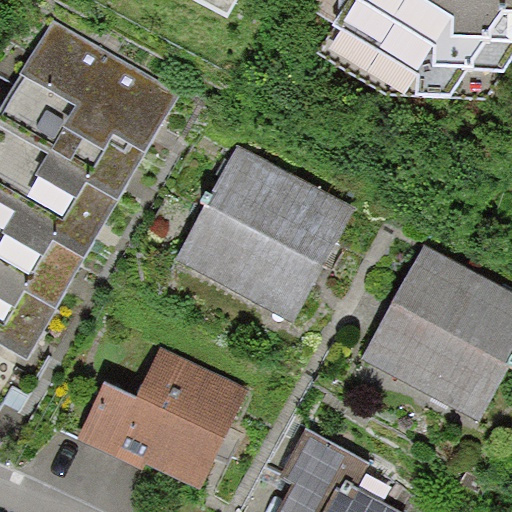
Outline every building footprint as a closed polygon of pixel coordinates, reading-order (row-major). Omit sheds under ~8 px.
[(200,0),(228,15),(235,0),(200,0)] [(511,0),(353,0),(319,55),(386,98),(487,99),(511,58),(511,0)] [(0,347),(25,362),(177,96),(52,25),(0,116),(0,347)] [(176,253),(295,317),(353,210),(234,146),(176,253)] [(366,362),(482,425),(511,370),(511,302),(425,255),(366,362)] [(147,464),(201,489),(243,400),(157,359),(140,395),(106,379),(76,442),(142,473),(147,464)] [(282,511),(390,511),(357,494),(372,466),(306,431),(278,484),(293,492),(282,511)]
